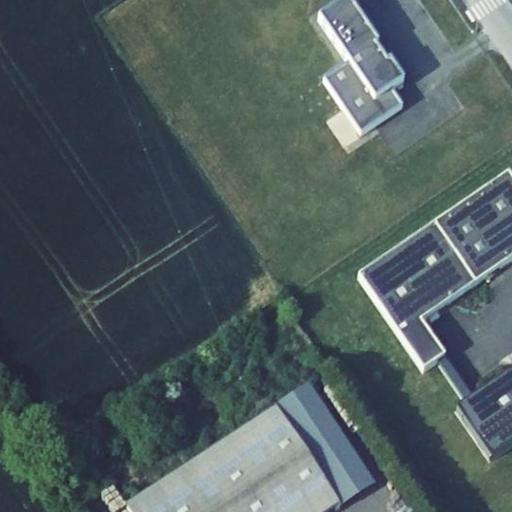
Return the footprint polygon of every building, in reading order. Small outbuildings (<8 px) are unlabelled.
[(363,136),(404,108),(393,92),(405,83),(392,62),(387,65),(376,48),(380,45),(349,0),(348,0),(320,20),(350,64),(325,81),(363,136)] [(511,179),(508,174),(359,278),(425,373),(446,359),(422,324),(511,261),(511,179)] [(511,447),(511,374),(456,413),(489,463),(511,447)] [(275,412),(124,509),(126,511),(335,511),(338,510),(275,412)] [(91,511),(123,511),(115,493),(89,505),(91,511)]
